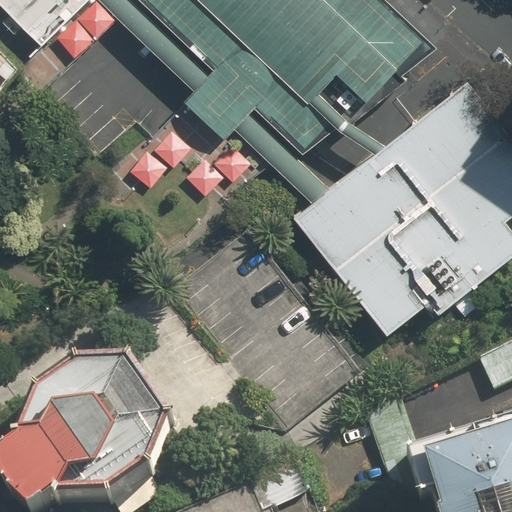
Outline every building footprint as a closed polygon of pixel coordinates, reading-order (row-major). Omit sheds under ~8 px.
[(91,0),(0,0),(0,3),(48,47),(91,0)] [(307,164),(425,45),(378,0),(139,0),(190,50),(224,83),(307,164)] [(0,64),(0,96),(16,78),(0,64)] [(297,213),(386,331),(427,300),(433,315),(511,255),(511,227),(505,218),(511,213),(511,132),(472,80),(297,213)] [(168,124),(150,144),(174,165),(192,144),(168,124)] [(232,139),(213,159),(234,179),(253,159),(232,139)] [(149,147),(129,170),(150,187),(169,164),(149,147)] [(206,153),(184,174),(206,195),(227,174),(206,153)] [(242,371),(290,431),(315,411),(365,371),(250,228),(200,267),(175,288),(242,371)] [(511,345),(480,361),(494,390),(511,381),(511,345)] [(0,451),(0,470),(22,511),(59,511),(77,503),(124,502),(162,470),(171,429),(125,369),(80,367),(36,397),(22,440),(0,451)] [(402,400),(365,412),(388,479),(411,471),(407,458),(420,453),(402,400)] [(511,511),(511,424),(473,437),(475,443),(424,458),(440,511),(511,511)]
